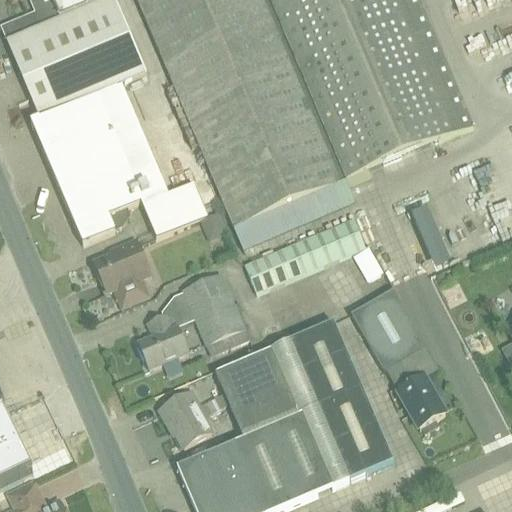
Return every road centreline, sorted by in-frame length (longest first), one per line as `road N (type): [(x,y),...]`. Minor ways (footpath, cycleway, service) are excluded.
road 1 (unclassified): [(132,511),(0,184)]
road 2 (unclassified): [(373,511),(511,451)]
